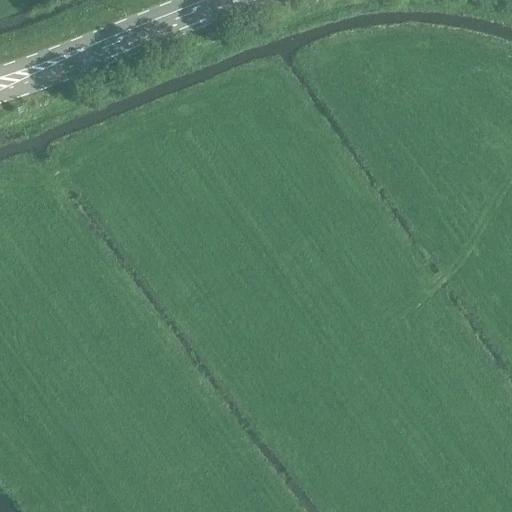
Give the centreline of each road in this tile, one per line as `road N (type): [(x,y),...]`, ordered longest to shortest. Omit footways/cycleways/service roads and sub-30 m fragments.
road 1 (secondary): [(223,0),(0,86)]
road 2 (track): [(511,181),(465,259),(412,301)]
